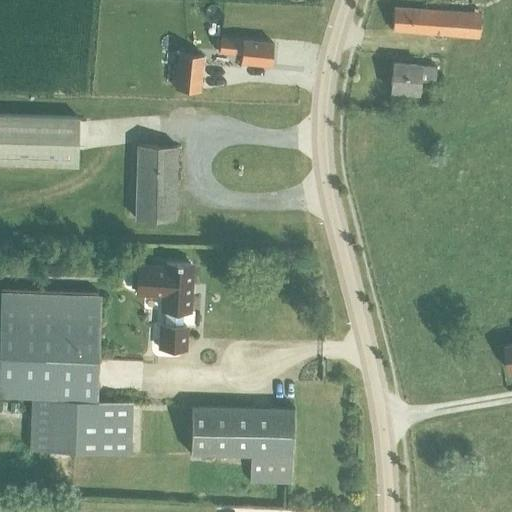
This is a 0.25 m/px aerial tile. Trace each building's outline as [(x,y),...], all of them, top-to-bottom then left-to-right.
[(429,0),(428,5),(442,9),(444,0),(429,0)] [(478,13),(392,7),(391,29),(476,36),(478,13)] [(204,34),(205,27),(190,25),(189,33),(204,34)] [(272,42),(242,39),(220,37),(218,52),(241,54),(240,62),(270,65),(272,42)] [(199,54),(179,52),(175,88),(198,90),(201,58),(199,54)] [(390,62),(389,92),(392,92),(392,94),(403,95),(403,92),(415,92),(415,81),(432,82),(433,65),(390,62)] [(0,114),(0,163),(76,166),(78,116),(0,114)] [(137,144),(135,218),(174,219),(176,145),(137,144)] [(137,268),(136,292),(165,294),(164,310),(164,323),(161,323),(160,347),(185,348),(186,324),(183,324),(183,311),(186,311),(189,263),(167,262),(166,270),(137,268)] [(129,402),(93,401),(97,295),(0,291),(0,392),(37,393),(35,447),(127,450),(129,402)] [(191,405),(189,453),(250,455),(249,481),(291,483),(293,408),(191,405)]
